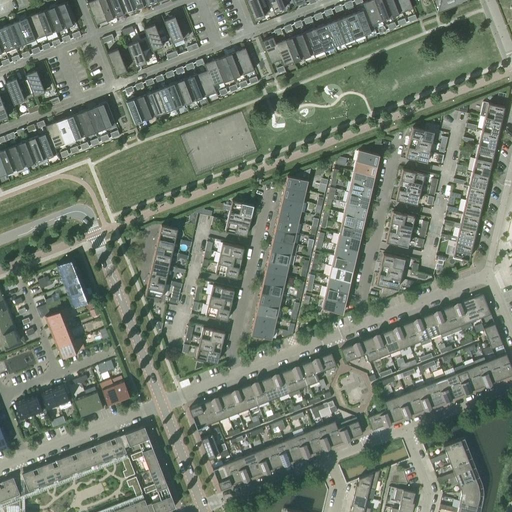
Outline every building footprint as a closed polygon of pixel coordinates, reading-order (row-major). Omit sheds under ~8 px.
[(107,20),(98,0),(96,0),(89,3),(88,2),(96,24),(97,24),(96,23),(106,19),(106,20),(107,20)] [(98,0),(107,20),(107,19),(116,15),(116,16),(117,16),(110,0),(98,0)] [(110,0),(117,16),(117,15),(126,11),(127,12),(122,0),(110,0)] [(122,0),(127,12),(127,11),(136,7),(137,8),(133,0),(122,0)] [(133,0),(137,8),(137,7),(146,3),(147,4),(145,0),(133,0)] [(264,16),(265,16),(262,9),(269,7),(267,2),(266,0),(246,0),(254,20),(255,20),(254,19),(264,15),(264,16)] [(285,9),(285,8),(282,0),(269,0),(274,13),(275,12),(275,11),(284,7),(285,9)] [(372,23),(372,22),(382,19),(382,20),(374,0),(371,0),(364,3),(364,1),(364,2),(363,2),(366,9),(367,9),(372,23)] [(374,0),(382,20),(383,20),(382,18),(392,15),(392,16),(386,0),(374,0)] [(386,0),(392,16),(393,16),(392,15),(402,11),(402,12),(403,12),(397,0),(386,0)] [(397,0),(403,12),(402,11),(412,7),(412,8),(413,8),(410,0),(397,0)] [(439,0),(437,12),(467,0),(439,0)] [(58,5),(57,5),(66,27),(66,26),(75,22),(76,23),(77,23),(68,1),(67,1),(68,2),(58,6),(58,5)] [(48,9),(47,9),(56,31),(56,30),(65,26),(66,27),(57,5),(58,6),(48,10),(48,9)] [(38,13),(37,13),(46,35),(46,34),(55,30),(56,31),(47,9),(48,10),(38,14),(38,13)] [(356,12),(365,34),(365,33),(374,29),(374,30),(375,30),(372,22),(372,23),(367,9),(366,9),(357,13),(356,12)] [(346,16),(355,38),(354,37),(364,33),(364,34),(365,34),(356,12),(356,13),(347,17),(346,16)] [(28,16),(27,17),(36,39),(36,38),(45,34),(46,35),(37,13),(37,14),(28,18),(28,16)] [(408,17),(410,22),(418,19),(416,14),(408,17)] [(182,35),(189,33),(186,25),(179,27),(175,16),(164,20),(172,42),(183,38),(182,35)] [(304,19),(306,24),(313,21),(311,16),(304,19)] [(336,20),(345,42),(344,41),(354,37),(354,38),(355,38),(346,16),(346,17),(337,21),(336,20)] [(17,21),(26,43),(26,42),(35,38),(35,39),(36,39),(27,17),(27,18),(18,22),(17,21)] [(326,24),(334,46),(335,46),(334,45),(344,41),(344,42),(345,42),(336,20),(336,21),(327,25),(326,24)] [(7,24),(7,25),(16,47),(16,45),(25,42),(25,43),(26,43),(17,21),(17,22),(8,26),(7,24)] [(162,43),(169,40),(166,33),(159,35),(155,23),(144,28),(152,50),(163,46),(162,43)] [(315,28),(324,50),(324,49),(334,45),(334,46),(326,24),(325,24),(326,25),(316,29),(316,28),(315,28)] [(0,36),(6,51),(6,50),(5,49),(15,46),(15,47),(16,47),(7,25),(7,26),(0,28),(0,36)] [(122,30),(124,36),(134,31),(132,26),(122,30)] [(305,32),(314,54),(314,53),(323,49),(324,50),(315,28),(316,29),(306,33),(306,31),(305,32)] [(72,34),(74,39),(82,36),(80,31),(72,34)] [(295,35),(304,58),(304,56),(313,53),(314,54),(305,32),(306,33),(296,37),(296,35),(295,35)] [(114,39),(112,34),(101,38),(103,43),(114,39)] [(285,39),(294,62),(294,60),(303,57),(304,58),(295,35),(295,36),(295,37),(286,40),(286,39),(285,39)] [(271,62),(280,58),(281,58),(276,44),(273,37),(272,37),(273,38),(263,42),(263,41),(262,41),(271,63),(271,62)] [(280,58),(283,66),(284,66),(284,65),(284,64),(293,61),(294,62),(285,39),(285,40),(285,41),(276,44),(281,58),(280,58)] [(146,63),(147,62),(142,51),(148,48),(145,40),(139,43),(138,40),(137,40),(138,42),(128,45),(128,44),(127,44),(136,67),(136,66),(136,65),(145,61),(146,63)] [(186,47),(188,52),(199,48),(197,43),(186,47)] [(235,51),(235,52),(243,74),(244,74),(243,72),(253,69),(253,70),(254,70),(245,47),(245,48),(245,49),(236,53),(235,51)] [(126,70),(127,70),(122,59),(128,56),(125,48),(119,51),(118,48),(117,48),(118,49),(108,53),(108,52),(107,52),(116,74),(116,73),(125,69),(126,70)] [(166,55),(168,60),(178,56),(176,51),(166,55)] [(225,55),(233,78),(234,77),(233,76),(243,73),(243,74),(235,52),(235,53),(226,57),(225,55)] [(215,59),(223,81),(224,81),(223,80),(233,77),(233,78),(225,55),(224,56),(225,57),(215,60),(215,59)] [(204,64),(207,71),(208,71),(213,84),(223,80),(223,82),(223,81),(215,59),(214,59),(215,61),(205,64),(205,63),(204,64)] [(44,89),(50,86),(47,79),(41,81),(36,69),(25,74),(34,96),(45,92),(44,89)] [(197,74),(206,96),(206,94),(215,91),(215,92),(216,92),(213,84),(208,71),(207,71),(198,75),(197,74)] [(187,78),(196,100),(196,98),(205,95),(205,96),(206,96),(197,74),(197,75),(188,79),(187,78)] [(249,79),(251,84),(258,81),(257,76),(249,79)] [(30,94),(27,86),(25,81),(19,83),(16,77),(5,82),(14,104),(25,99),(24,97),(30,94)] [(177,82),(186,104),(186,103),(185,102),(195,99),(195,100),(196,100),(187,78),(187,79),(178,83),(177,82)] [(167,86),(176,108),(176,107),(175,106),(185,103),(185,104),(186,104),(177,82),(177,83),(168,87),(167,86)] [(157,89),(157,90),(165,111),(166,111),(165,110),(175,106),(175,108),(176,108),(167,86),(167,87),(158,91),(157,89)] [(147,93),(155,115),(156,115),(155,114),(165,110),(165,112),(165,111),(157,90),(156,90),(157,91),(147,94),(147,93)] [(137,97),(145,119),(146,119),(145,118),(155,114),(155,116),(155,115),(147,93),(146,94),(147,95),(137,98),(137,97)] [(8,116),(4,105),(10,102),(7,94),(1,97),(0,94),(0,118),(7,115),(8,116)] [(48,101),(50,106),(61,102),(59,97),(48,101)] [(145,119),(137,97),(136,97),(137,99),(127,102),(127,101),(126,101),(135,123),(135,122),(144,118),(145,119)] [(116,123),(107,101),(97,105),(105,128),(105,127),(105,126),(114,123),(115,124),(116,123)] [(485,117),(501,121),(505,107),(483,102),(480,115),(485,117)] [(28,109),(30,114),(40,110),(38,105),(28,109)] [(87,109),(86,109),(95,131),(95,130),(104,126),(105,128),(97,105),(96,106),(97,107),(87,110),(87,109)] [(95,131),(86,109),(76,113),(85,135),(85,134),(94,130),(95,132),(95,131)] [(67,117),(66,117),(75,139),(75,138),(84,134),(85,135),(76,113),(77,115),(67,118),(67,117)] [(56,121),(65,143),(65,142),(74,138),(74,139),(75,139),(66,117),(66,119),(57,122),(56,121)] [(485,117),(482,131),(498,135),(501,121),(485,117)] [(46,125),(48,133),(49,133),(54,146),(55,146),(64,142),(64,143),(65,143),(56,121),(56,122),(47,126),(46,125)] [(413,127),(411,137),(432,142),(432,141),(435,142),(438,132),(413,127)] [(110,133),(112,138),(120,135),(118,130),(110,133)] [(482,131),(479,145),(495,148),(498,135),(482,131)] [(39,135),(38,135),(47,158),(47,157),(47,156),(56,153),(57,154),(58,153),(55,146),(54,146),(49,133),(48,133),(39,136),(39,135)] [(29,139),(28,139),(37,161),(37,160),(46,157),(47,158),(38,135),(39,137),(29,140),(29,139)] [(411,137),(408,147),(430,152),(432,142),(411,137)] [(19,143),(18,143),(27,165),(27,164),(36,160),(37,162),(37,161),(28,139),(29,141),(19,144),(19,143)] [(9,147),(8,147),(17,169),(17,168),(26,164),(27,165),(18,143),(18,144),(9,148),(9,147)] [(479,145),(476,159),(492,162),(495,148),(479,145)] [(0,155),(7,173),(7,172),(16,168),(17,169),(8,147),(8,148),(0,151),(0,155)] [(430,152),(408,147),(406,157),(427,162),(430,152)] [(359,149),(356,160),(377,165),(380,154),(359,149)] [(476,159),(472,172),(489,176),(492,162),(476,159)] [(356,160),(354,171),(375,176),(377,165),(356,160)] [(288,175),(285,186),(306,191),(309,180),(308,180),(311,168),(298,174),(297,177),(288,175)] [(403,169),(401,179),(422,184),(425,174),(403,169)] [(354,171),(352,181),(372,186),(375,176),(354,171)] [(472,172),(469,186),(485,190),(489,176),(472,172)] [(401,179),(398,189),(420,194),(422,184),(401,179)] [(352,181),(349,192),(370,197),(372,186),(352,181)] [(318,190),(325,192),(327,184),(320,182),(318,190)] [(285,186),(283,196),(304,202),(306,191),(285,186)] [(469,186),(466,200),(482,204),(485,190),(469,186)] [(420,194),(398,189),(396,199),(418,204),(420,194)] [(349,192),(347,202),(367,207),(370,197),(349,192)] [(283,196),(280,207),(301,212),(304,202),(283,196)] [(233,200),(230,210),(252,215),(254,205),(233,200)] [(466,200),(463,214),(479,218),(482,204),(466,200)] [(347,202),(344,213),(365,218),(367,207),(347,202)] [(211,216),(212,211),(204,209),(203,207),(195,212),(211,216)] [(280,207),(278,217),(299,223),(301,212),(280,207)] [(230,210),(228,220),(250,225),(252,215),(230,210)] [(393,211),(391,221),(412,226),(415,216),(393,211)] [(344,213),(342,223),(363,228),(365,218),(344,213)] [(463,214),(461,224),(444,220),(443,224),(460,228),(476,231),(479,218),(463,214)] [(278,217),(276,228),(296,233),(299,223),(278,217)] [(250,225),(228,220),(226,230),(247,235),(250,225)] [(391,221),(389,231),(410,236),(412,226),(391,221)] [(342,223),(339,234),(360,239),(363,228),(342,223)] [(162,224),(159,238),(175,242),(178,228),(162,224)] [(276,228),(273,238),(294,244),(296,233),(276,228)] [(441,234),(440,238),(456,241),(473,245),(476,231),(460,228),(457,238),(441,234)] [(410,236),(389,231),(386,242),(408,247),(410,236)] [(339,234),(337,244),(358,249),(360,239),(339,234)] [(159,238),(156,252),(172,256),(175,242),(159,238)] [(273,238),(271,249),(292,254),(294,244),(273,238)] [(453,256),(469,260),(473,245),(456,241),(453,256)] [(223,242),(221,252),(242,257),(245,247),(223,242)] [(337,244),(334,255),(355,260),(358,249),(337,244)] [(271,249),(268,260),(289,265),(292,254),(271,249)] [(156,252),(152,266),(169,270),(175,271),(175,267),(170,265),(172,256),(156,252)] [(221,252),(218,262),(240,267),(242,257),(221,252)] [(384,253),(381,264),(403,269),(405,258),(384,253)] [(334,255),(332,265),(353,270),(355,260),(334,255)] [(57,265),(61,275),(79,269),(74,258),(57,265)] [(268,260),(266,270),(287,275),(289,265),(268,260)] [(240,267),(218,262),(216,273),(237,278),(240,267)] [(381,264),(379,273),(400,278),(403,269),(381,264)] [(332,265),(330,276),(350,281),(353,270),(332,265)] [(152,266),(149,280),(165,283),(169,270),(152,266)] [(61,275),(65,285),(82,279),(79,269),(61,275)] [(266,270),(263,281),(284,286),(287,275),(266,270)] [(400,278),(379,273),(376,284),(383,285),(382,291),(381,290),(379,299),(394,293),(395,288),(398,289),(400,278)] [(330,276),(327,286),(348,292),(350,281),(330,276)] [(65,285),(69,295),(86,289),(82,279),(65,285)] [(165,283),(149,280),(146,294),(162,298),(165,283)] [(263,281),(261,291),(282,296),(284,286),(263,281)] [(213,284),(211,295),(232,299),(235,289),(213,284)] [(327,286),(325,297),(345,302),(348,292),(327,286)] [(303,290),(298,289),(294,288),(293,291),(297,291),(296,296),(301,298),(303,290)] [(86,289),(69,295),(73,306),(90,299),(86,289)] [(261,291),(258,302),(279,307),(282,296),(261,291)] [(483,293),(472,297),(480,318),(491,314),(483,293)] [(211,295),(209,304),(230,309),(232,299),(211,295)] [(0,299),(0,310),(9,307),(5,297),(0,299)] [(345,302),(325,297),(322,308),(343,313),(345,302)] [(472,297),(462,301),(470,322),(480,318),(472,297)] [(470,322),(462,301),(462,302),(462,303),(454,306),(453,305),(452,305),(462,330),(472,326),(470,322)] [(258,302),(256,312),(277,317),(279,307),(258,302)] [(230,309),(209,304),(206,315),(228,320),(230,309)] [(462,330),(452,305),(442,309),(452,333),(462,330)] [(0,310),(0,322),(13,317),(9,307),(0,310)] [(46,316),(50,326),(67,319),(71,317),(68,307),(63,309),(46,316)] [(93,317),(99,315),(96,308),(90,311),(93,317)] [(452,333),(442,309),(442,311),(433,314),(433,313),(432,313),(440,333),(442,337),(452,333)] [(256,312),(254,323),(275,328),(277,317),(256,312)] [(432,313),(422,317),(430,337),(440,333),(432,313)] [(0,322),(0,333),(17,327),(13,317),(0,322)] [(412,321),(420,341),(421,345),(432,341),(430,337),(422,317),(422,319),(413,322),(413,321),(412,321)] [(50,326),(54,336),(71,329),(67,319),(50,326)] [(164,322),(154,320),(160,336),(164,322)] [(412,321),(402,325),(410,345),(420,341),(412,321)] [(275,328),(254,323),(251,334),(272,339),(275,328)] [(283,329),(283,330),(293,332),(295,324),(290,323),(288,331),(283,329)] [(484,328),(484,330),(491,346),(492,348),(503,344),(495,323),(484,328)] [(392,329),(399,349),(410,345),(402,325),(401,325),(402,327),(393,330),(392,329)] [(203,326),(201,337),(223,342),(225,331),(203,326)] [(17,327),(0,333),(6,350),(25,343),(23,337),(21,337),(17,327)] [(27,330),(29,335),(35,332),(33,327),(27,330)] [(54,336),(58,346),(75,339),(71,329),(54,336)] [(392,329),(382,333),(389,353),(399,349),(392,329)] [(107,331),(101,334),(104,340),(110,338),(107,331)] [(372,336),(371,337),(379,357),(389,353),(382,333),(381,333),(381,334),(373,338),(372,336)] [(201,337),(199,347),(220,352),(223,342),(201,337)] [(379,357),(371,337),(361,341),(368,357),(369,361),(379,357)] [(75,339),(58,346),(62,357),(79,350),(75,339)] [(361,341),(361,342),(353,345),(352,344),(341,349),(346,361),(366,354),(369,361),(368,357),(361,341)] [(220,352),(199,347),(196,357),(218,362),(220,352)] [(9,372),(37,365),(34,352),(6,359),(9,372)] [(312,360),(311,360),(319,381),(320,380),(317,373),(337,365),(332,352),(320,357),(321,358),(312,361),(312,360)] [(511,367),(506,353),(496,358),(504,378),(511,374),(511,367)] [(496,358),(486,361),(494,382),(504,378),(496,358)] [(108,370),(115,368),(112,359),(105,361),(108,370)] [(311,360),(301,364),(309,384),(319,381),(311,360)] [(108,370),(105,361),(98,364),(102,373),(108,370)] [(486,361),(476,365),(484,386),(484,385),(484,384),(493,381),(493,382),(494,382),(486,361)] [(292,368),(291,368),(299,388),(309,384),(301,364),(300,364),(301,366),(292,369),(292,368)] [(476,365),(466,369),(474,390),(484,386),(476,365)] [(291,368),(281,372),(290,396),(300,392),(299,388),(291,368)] [(466,369),(456,373),(463,394),(464,393),(464,392),(472,389),(473,390),(474,390),(466,369)] [(271,376),(279,396),(289,392),(290,396),(281,372),(280,372),(281,373),(272,377),(271,376)] [(456,373),(445,377),(453,397),(463,394),(456,373)] [(271,376),(261,380),(269,400),(279,396),(271,376)] [(388,379),(389,383),(390,383),(391,387),(397,384),(394,376),(388,379)] [(445,377),(435,381),(443,401),(444,401),(444,400),(452,396),(453,398),(453,397),(445,377)] [(120,401),(113,383),(113,384),(111,378),(101,382),(110,405),(120,401)] [(182,387),(191,384),(189,378),(180,381),(182,387)] [(124,379),(113,383),(120,401),(130,396),(124,379)] [(251,383),(250,384),(258,404),(269,400),(261,380),(260,380),(260,381),(252,385),(251,383)] [(435,381),(425,385),(433,405),(443,401),(435,381)] [(63,383),(53,387),(62,409),(72,405),(63,383)] [(250,384),(240,388),(248,408),(249,408),(251,413),(257,411),(255,405),(258,404),(250,384)] [(425,385),(415,389),(423,409),(424,409),(423,408),(432,404),(432,406),(433,405),(425,385)] [(62,409),(53,387),(42,391),(49,408),(59,404),(61,410),(62,409)] [(231,391),(230,392),(238,412),(248,408),(240,388),(240,389),(231,393),(231,391)] [(415,389),(405,393),(413,413),(423,409),(415,389)] [(97,390),(86,394),(93,411),(104,407),(97,390)] [(230,392),(220,395),(228,416),(238,412),(230,392)] [(37,393),(26,397),(33,415),(43,410),(37,393)] [(405,393),(395,397),(403,417),(404,417),(403,416),(412,412),(412,413),(413,413),(405,393)] [(93,411),(86,394),(76,398),(83,415),(93,411)] [(211,399),(210,399),(218,420),(228,416),(220,395),(220,396),(220,397),(211,400),(211,399)] [(33,415),(26,397),(16,402),(22,419),(33,415)] [(395,397),(385,401),(393,421),(403,417),(395,397)] [(210,399),(200,403),(208,424),(218,420),(210,399)] [(393,421),(385,401),(384,401),(387,408),(367,416),(372,429),(384,425),(383,423),(392,420),(392,421),(393,421)] [(208,424),(200,403),(190,407),(197,428),(208,424)] [(352,437),(363,433),(357,416),(337,424),(335,420),(334,420),(342,441),(343,440),(342,439),(351,436),(352,437)] [(334,420),(324,424),(332,444),(342,441),(334,420)] [(324,424),(314,428),(322,448),(323,448),(322,447),(331,444),(332,445),(332,444),(324,424)] [(152,501),(156,511),(158,511),(176,505),(173,498),(172,498),(170,495),(172,495),(167,484),(166,484),(152,447),(153,446),(149,435),(147,436),(146,433),(148,432),(145,425),(125,432),(130,444),(139,441),(142,450),(131,455),(133,460),(144,455),(155,483),(144,487),(146,493),(157,488),(161,498),(152,501)] [(314,428),(304,432),(312,452),(322,448),(314,428)] [(304,432),(294,436),(302,456),(303,456),(302,455),(311,451),(311,453),(312,452),(304,432)] [(0,447),(10,444),(6,433),(0,435),(0,447)] [(201,437),(209,458),(220,453),(220,452),(213,435),(212,433),(201,437)] [(24,486),(25,493),(30,491),(29,489),(127,451),(120,434),(115,436),(116,439),(111,441),(110,438),(95,444),(96,447),(92,448),(91,446),(76,452),(77,454),(73,456),(72,453),(57,459),(58,462),(53,463),(52,461),(37,467),(38,469),(34,471),(33,468),(22,473),(22,478),(24,477),(27,485),(24,486)] [(294,436),(284,440),(292,460),(302,456),(294,436)] [(448,455),(465,448),(461,438),(444,444),(447,452),(448,455)] [(284,440),(274,444),(282,464),(282,463),(291,459),(291,461),(292,460),(284,440)] [(274,444),(264,448),(272,468),(282,464),(274,444)] [(264,448),(254,452),(262,472),(262,470),(270,467),(271,468),(272,468),(264,448)] [(451,464),(468,458),(465,448),(448,455),(447,452),(438,456),(440,460),(448,457),(451,464)] [(254,452),(244,456),(252,476),(262,472),(254,452)] [(123,470),(126,477),(135,473),(129,457),(128,457),(127,454),(121,456),(127,469),(123,470)] [(244,456),(234,459),(241,480),(242,480),(242,478),(250,475),(251,476),(252,476),(244,456)] [(455,474),(472,467),(468,458),(451,464),(454,471),(455,474)] [(234,459),(223,463),(231,484),(241,480),(234,459)] [(231,484),(223,463),(213,467),(221,488),(231,484)] [(459,483),(476,477),(472,467),(455,474),(454,471),(446,475),(448,479),(456,476),(459,483)] [(356,487),(354,494),(367,497),(369,488),(376,489),(380,469),(359,478),(357,487),(356,487)] [(20,511),(21,508),(20,486),(18,486),(14,476),(3,480),(4,483),(0,484),(0,500),(1,500),(5,511),(20,511)] [(133,485),(138,498),(143,496),(142,492),(143,492),(136,476),(127,480),(129,486),(133,485)] [(461,491),(479,490),(479,487),(477,481),(476,477),(459,483),(460,487),(461,491)] [(392,507),(392,508),(409,511),(411,511),(413,506),(412,505),(415,492),(397,488),(394,499),(401,500),(399,509),(392,507)] [(460,500),(478,504),(479,499),(480,493),(479,490),(461,491),(461,495),(460,500)] [(370,511),(371,508),(365,506),(367,497),(354,494),(352,501),(354,501),(351,511),(370,511)] [(150,511),(145,498),(109,511),(150,511)] [(457,510),(467,511),(475,511),(478,504),(460,500),(458,507),(457,510)]
